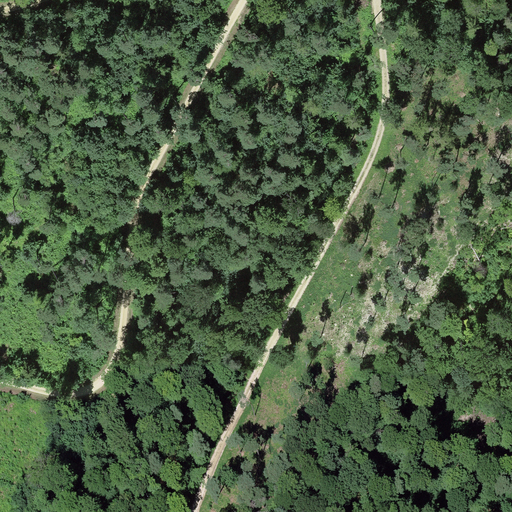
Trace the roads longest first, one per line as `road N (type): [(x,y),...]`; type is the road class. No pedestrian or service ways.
road 1 (track): [(376,0),(386,76),(377,142),(214,453),(193,511)]
road 2 (track): [(241,0),(136,200),(112,369),(75,392),(0,378)]
